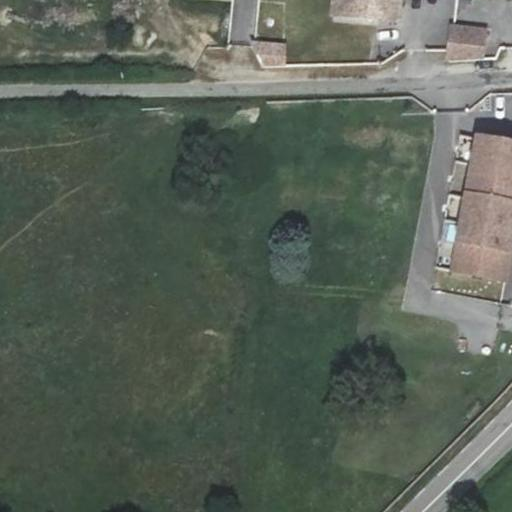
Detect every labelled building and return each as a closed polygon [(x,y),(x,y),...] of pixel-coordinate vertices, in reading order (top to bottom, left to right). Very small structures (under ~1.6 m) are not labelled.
[(105,0),(106,25),(132,24),(131,0),(105,0)] [(335,0),(334,18),(399,23),(401,0),(335,0)] [(455,45),(453,45),(452,57),(484,56),(484,28),(456,29),(455,45)] [(287,67),(285,41),(254,43),(256,69),(287,67)] [(511,252),(511,141),(476,136),(454,270),(508,279),(511,252)] [(408,287),(402,312),(460,325),(456,347),(490,354),(500,307),(408,287)]
